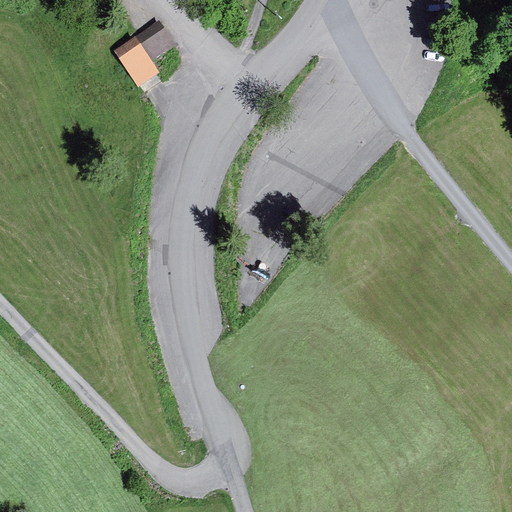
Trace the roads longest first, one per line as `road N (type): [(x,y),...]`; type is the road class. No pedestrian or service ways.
road 1 (unclassified): [(308,13),(223,116),(191,172),(183,221),(184,306),(240,511)]
road 2 (unclassified): [(511,263),(308,13)]
road 3 (track): [(228,472),(184,479),(155,469),(0,307)]
